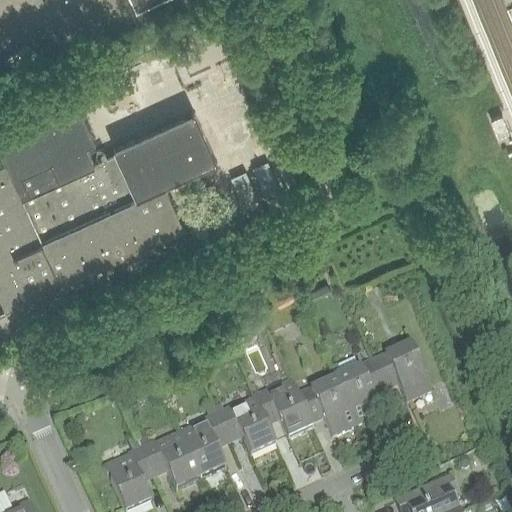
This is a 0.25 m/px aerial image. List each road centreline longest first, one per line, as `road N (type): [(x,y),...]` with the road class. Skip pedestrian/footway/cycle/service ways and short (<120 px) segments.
road 1 (track): [(45,357),(305,238)]
road 2 (track): [(305,238),(325,211),(326,189),(256,0)]
road 3 (residential): [(77,511),(28,400),(0,388)]
